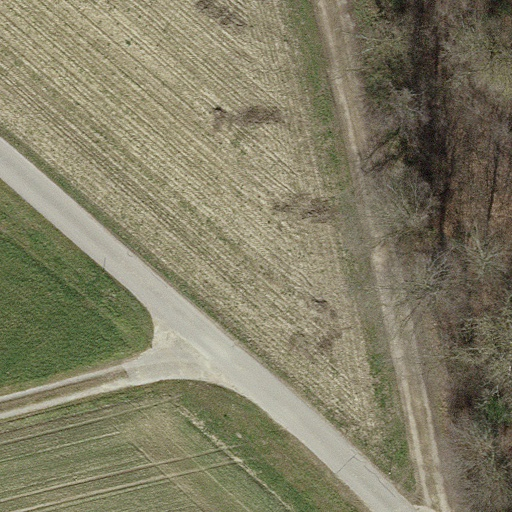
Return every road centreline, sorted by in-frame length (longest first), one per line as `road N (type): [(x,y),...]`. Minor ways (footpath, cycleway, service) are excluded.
road 1 (track): [(397,511),(0,156)]
road 2 (track): [(325,0),(431,511)]
road 3 (track): [(227,352),(0,414)]
